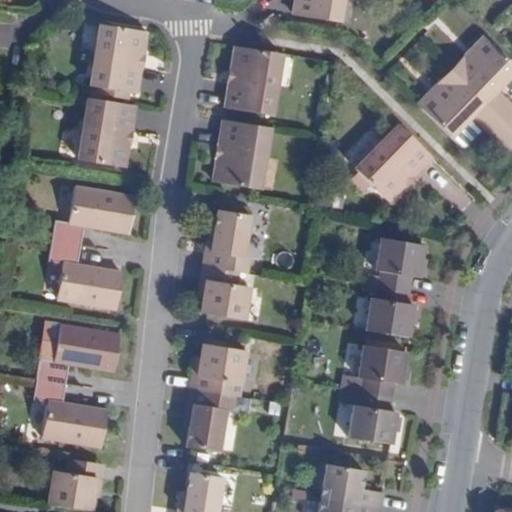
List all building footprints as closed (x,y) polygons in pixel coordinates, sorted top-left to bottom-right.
[(296,0),(294,14),(339,22),(342,0),(296,0)] [(130,56),(135,29),(101,24),(90,22),(80,84),(125,91),(129,68),(127,67),(129,56),(130,56)] [(464,57),(451,71),(483,103),(495,91),(511,72),(511,64),(487,40),(468,60),(464,57)] [(271,115),(281,53),(236,46),(232,70),(234,70),(232,81),(230,81),(226,108),(271,115)] [(441,88),(421,108),(450,136),(472,114),(483,103),(451,71),(438,85),(441,88)] [(483,103),(511,130),(511,107),(495,91),(483,103)] [(118,130),(123,104),(78,96),(68,158),(112,165),(116,141),(115,141),(117,130),(118,130)] [(511,130),(483,103),(472,114),(508,150),(511,146),(511,130)] [(269,127),(224,120),(220,147),(221,147),(219,158),(218,158),(214,182),(259,189),(269,127)] [(409,172),(428,153),(395,121),(351,166),(384,197),(385,198),(401,181),(400,180),(408,171),(409,172)] [(400,180),(401,181),(404,184),(412,175),(409,172),(408,171),(400,180)] [(54,220),(51,241),(80,245),(83,226),(128,233),(131,214),(134,197),(74,187),(68,222),(54,220)] [(223,203),(222,210),(248,214),(249,207),(223,203)] [(211,248),(208,266),(237,271),(246,272),(247,264),(248,257),(244,257),(251,215),(248,214),(222,210),(218,209),(211,248)] [(420,259),(423,244),(380,237),(373,284),(408,290),(410,276),(418,277),(418,271),(420,259)] [(80,245),(51,241),(47,261),(62,263),(56,299),(116,309),(118,294),(122,272),(77,265),(80,245)] [(255,265),(247,264),(246,272),(253,274),(255,265)] [(237,271),(208,266),(205,284),(200,312),(207,313),(243,319),(248,287),(235,285),(237,271)] [(408,290),(373,284),(365,330),(408,337),(410,322),(412,310),(413,305),(406,303),(408,290)] [(45,323),(36,379),(65,384),(68,364),(113,371),(116,354),(119,335),(45,323)] [(232,396),(238,397),(245,350),(203,343),(198,368),(195,389),(195,390),(232,396)] [(401,378),(403,366),(405,351),(363,344),(355,391),(390,397),(393,383),(400,384),(401,378)] [(65,384),(36,379),(33,399),(47,401),(41,437),(101,447),(103,430),(107,410),(62,403),(65,384)] [(230,411),(232,396),(195,390),(192,408),(186,447),(193,448),(218,452),(225,410),(230,411)] [(388,411),(390,397),(355,391),(347,437),(390,445),(393,430),(395,417),(395,412),(388,411)] [(98,463),(69,458),(66,472),(53,470),(48,503),(91,510),(95,482),(98,463)] [(381,499),(382,493),(361,489),(364,470),(326,464),(320,498),(380,507),(381,499)] [(216,511),(222,477),(190,472),(183,511),(216,511)] [(379,511),(380,507),(320,498),(317,511),(379,511)]
